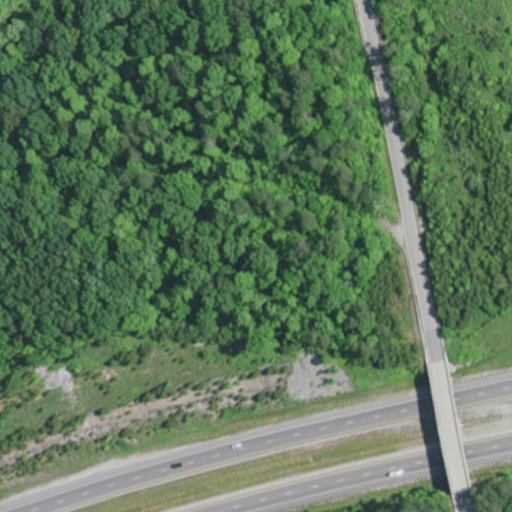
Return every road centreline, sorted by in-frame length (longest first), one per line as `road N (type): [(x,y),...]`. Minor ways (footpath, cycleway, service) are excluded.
road 1 (motorway): [(511,385),(258,443),(22,511)]
road 2 (secondary): [(367,0),(438,347)]
road 3 (motorway): [(237,511),(511,447)]
road 4 (secondary): [(438,347),(472,511)]
